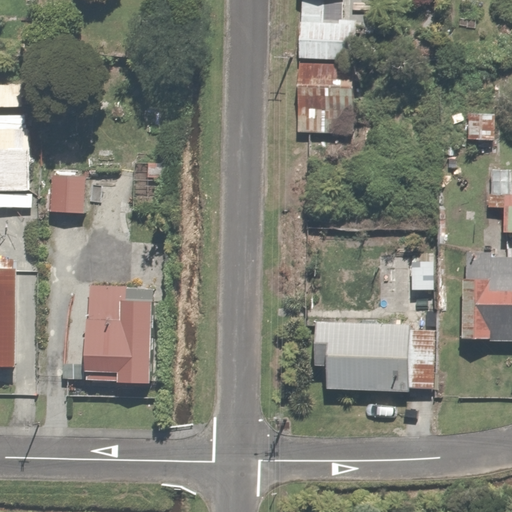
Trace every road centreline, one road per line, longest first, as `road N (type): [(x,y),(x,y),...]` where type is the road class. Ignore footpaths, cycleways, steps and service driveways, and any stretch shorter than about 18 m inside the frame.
road 1 (residential): [(234,462),(249,0)]
road 2 (residential): [(234,462),(429,460),(511,446)]
road 3 (residential): [(0,456),(234,462)]
